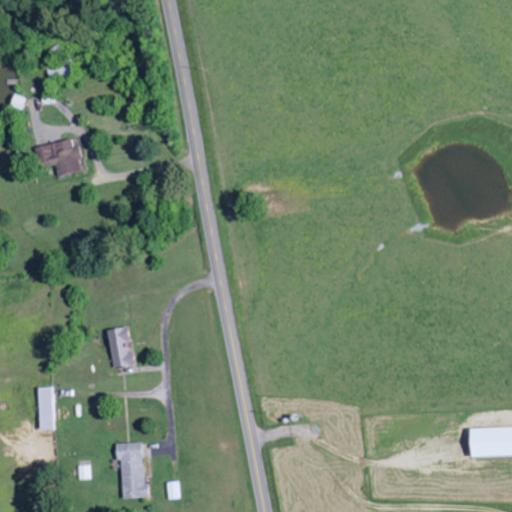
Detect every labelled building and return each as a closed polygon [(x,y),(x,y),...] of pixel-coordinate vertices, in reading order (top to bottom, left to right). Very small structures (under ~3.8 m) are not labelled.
[(39,149),(45,171),(59,167),(62,180),(86,174),(83,160),(86,159),(83,148),(78,149),(76,140),(39,149)] [(111,331),(119,369),(138,365),(134,343),(135,343),(132,327),(111,331)] [(58,388),(43,388),(44,431),(59,430),(58,388)] [(121,444),(121,461),(126,461),(127,500),(154,498),(154,485),(148,485),(146,443),(121,444)] [(82,466),(83,480),(95,480),(94,466),(82,466)] [(171,483),(173,500),(185,500),(183,482),(171,483)]
